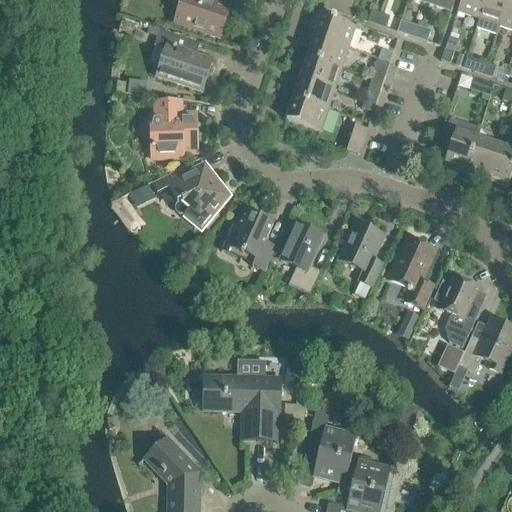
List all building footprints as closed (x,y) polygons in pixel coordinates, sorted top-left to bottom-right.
[(182,0),(173,26),(219,41),(230,9),(203,0),(182,0)] [(334,0),(326,0),(323,10),(348,18),(352,6),(334,0)] [(450,14),(454,0),(430,0),(429,6),(450,14)] [(461,0),(457,14),(478,21),(485,0),(461,0)] [(496,37),(499,28),(508,0),(485,0),(478,21),(475,30),(496,37)] [(511,0),(508,0),(499,28),(511,32),(511,0)] [(371,13),(367,25),(376,27),(380,16),(371,13)] [(389,19),(380,16),(376,27),(385,30),(389,19)] [(355,29),(321,17),(313,39),(347,50),(355,29)] [(400,23),(396,34),(417,41),(421,30),(400,23)] [(417,41),(426,44),(430,33),(421,30),(417,41)] [(149,60),(151,65),(159,68),(155,79),(201,94),(212,62),(196,57),(199,46),(159,32),(149,60)] [(453,54),(458,41),(449,38),(444,52),(453,54)] [(347,50),(313,39),(307,59),(341,71),(347,50)] [(381,52),(378,60),(389,63),(392,55),(381,52)] [(441,63),(449,66),(453,54),(444,52),(441,63)] [(300,80),(334,91),(341,71),(307,59),(300,80)] [(375,69),(386,73),(389,63),(378,60),(375,69)] [(473,74),(482,77),(486,66),(477,63),(473,74)] [(482,77),(491,80),(495,68),(486,66),(482,77)] [(334,91),(300,80),(293,100),(327,112),(334,91)] [(494,87),(473,80),(469,92),(490,99),(494,87)] [(144,97),(146,84),(128,82),(126,94),(144,97)] [(511,105),(511,101),(511,93),(505,91),(502,102),(511,105)] [(367,92),(364,101),(375,105),(378,96),(367,92)] [(327,112),(293,100),(286,122),(320,133),(327,112)] [(361,110),(372,114),(375,105),(364,101),(361,110)] [(160,131),(150,131),(151,162),(177,161),(177,151),(181,151),(184,156),(197,155),(196,125),(190,125),(190,115),(180,116),(180,104),(154,105),(155,118),(159,118),(160,131)] [(443,167),(465,175),(476,141),(480,131),(450,121),(441,147),(449,150),(443,167)] [(346,153),(358,157),(367,132),(355,128),(346,153)] [(465,175),(485,182),(497,147),(476,141),(465,175)] [(511,174),(511,152),(497,147),(485,182),(507,189),(511,174)] [(187,167),(151,185),(156,196),(169,190),(176,206),(182,203),(188,212),(185,216),(200,229),(226,199),(211,187),(204,171),(192,178),(187,167)] [(134,210),(151,201),(145,188),(127,197),(134,210)] [(119,214),(129,206),(123,198),(120,201),(113,206),(119,214)] [(252,269),(264,275),(275,249),(264,244),(273,226),(245,213),(237,230),(232,228),(221,253),(253,267),(252,269)] [(359,284),(353,297),(364,302),(370,289),(371,289),(381,267),(371,263),(383,239),(355,226),(338,263),(363,274),(358,284),(359,284)] [(297,270),(289,288),(309,297),(320,274),(309,269),(323,239),(295,227),(279,262),(297,270)] [(432,289),(421,284),(434,257),(404,243),(387,281),(407,291),(407,293),(410,294),(406,304),(422,311),(432,289)] [(326,262),(331,264),(334,256),(330,254),(326,262)] [(450,287),(442,284),(433,303),(441,307),(438,312),(450,317),(449,321),(450,325),(448,330),(450,339),(448,345),(462,351),(473,325),(480,309),(470,305),(477,290),(453,279),(450,287)] [(415,327),(419,318),(407,313),(403,322),(415,327)] [(488,371),(500,377),(511,349),(511,347),(510,347),(511,341),(511,331),(490,321),(480,343),(471,339),(457,369),(474,376),(481,361),(490,366),(488,371)] [(398,333),(398,336),(398,341),(403,345),(405,343),(411,336),(402,328),(398,333)] [(264,381),(264,365),(250,364),(250,365),(239,364),(238,380),(203,379),(202,414),(243,415),(242,423),(252,423),(251,441),(275,442),(276,416),(280,416),(281,381),(264,381)] [(287,367),(285,386),(299,388),(302,369),(287,367)] [(415,416),(415,415),(402,411),(398,424),(411,428),(415,416)] [(356,469),(355,469),(344,466),(351,438),(325,432),(329,415),(315,412),(297,487),(311,490),(314,478),(323,481),(323,482),(328,483),(328,482),(338,485),(336,496),(349,499),(350,499),(356,469)] [(199,511),(200,475),(166,440),(143,462),(168,487),(167,511),(199,511)] [(373,511),(384,470),(357,464),(355,469),(356,469),(350,499),(349,499),(346,510),(327,506),(325,511),(373,511)]
